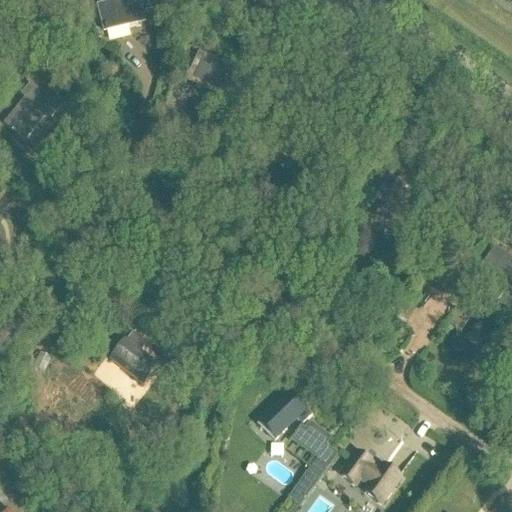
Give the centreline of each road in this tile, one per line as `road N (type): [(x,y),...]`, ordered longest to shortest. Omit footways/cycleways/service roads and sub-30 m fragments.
road 1 (track): [(0,343),(97,220),(122,210),(151,219),(511,462)]
road 2 (tertiary): [(511,129),(323,0)]
